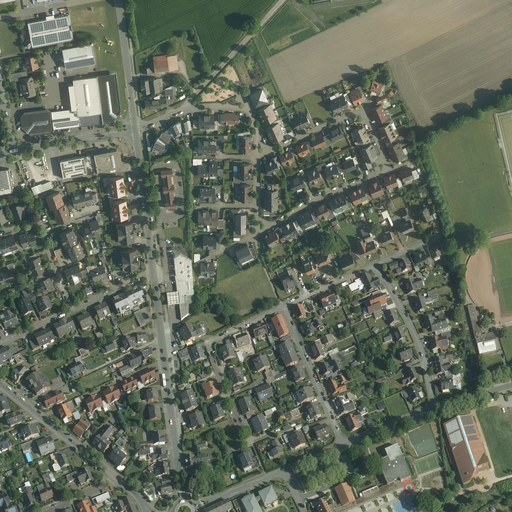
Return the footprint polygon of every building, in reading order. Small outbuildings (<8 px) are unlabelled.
[(68,15),(27,23),(32,47),(73,39),(68,15)] [(91,43),(62,49),(66,68),(95,63),(91,43)] [(174,53),(154,56),(154,60),(167,58),(169,70),(177,69),(174,53)] [(34,56),(25,58),(27,69),(37,67),(37,63),(37,60),(35,60),(34,56)] [(167,58),(154,60),(155,63),(156,72),(169,70),(167,58)] [(155,63),(143,65),(144,68),(142,68),(143,74),(156,72),(155,63)] [(25,71),(18,72),(19,79),(21,79),(26,78),(25,71)] [(18,72),(8,74),(10,81),(19,79),(18,72)] [(115,74),(97,76),(101,113),(103,122),(110,121),(114,116),(115,117),(117,115),(116,114),(119,109),(115,74)] [(97,76),(72,79),(75,97),(73,97),(72,98),(73,104),(71,106),(71,110),(76,110),(77,116),(101,113),(97,76)] [(26,78),(21,79),(24,96),(35,94),(32,77),(26,78)] [(159,78),(151,79),(152,91),(161,90),(160,85),(159,78)] [(151,79),(142,80),(144,92),(152,91),(151,79)] [(381,84),(373,81),(371,85),(368,84),(366,90),(367,90),(367,91),(372,94),(373,92),(378,94),(380,88),(381,84)] [(262,89),(251,94),(256,105),(266,100),(262,89)] [(357,92),(351,95),(355,104),(363,100),(360,94),(359,91),(357,92)] [(343,96),(340,97),(340,96),(336,98),(342,110),(345,109),(344,107),(348,106),(345,100),(344,98),(343,96)] [(336,98),(333,100),(330,101),(330,102),(332,105),(335,111),(338,110),(338,111),(342,110),(336,98)] [(160,99),(145,101),(146,108),(161,107),(160,105),(166,105),(166,99),(160,99)] [(265,107),(258,110),(260,115),(260,117),(273,111),(270,105),(265,107)] [(377,106),(371,109),(373,116),(384,111),(381,105),(377,106)] [(47,110),(25,113),(21,117),(23,127),(26,130),(25,131),(28,132),(31,134),(50,132),(53,128),(51,113),(47,110)] [(71,110),(51,113),(53,128),(78,125),(77,116),(76,110),(71,110)] [(273,111),(260,117),(261,118),(264,123),(271,120),(275,118),(275,116),(273,111)] [(384,111),(373,116),(376,122),(383,119),(387,117),(384,111)] [(101,113),(77,116),(78,125),(103,122),(101,113)] [(305,113),(299,116),(304,127),(305,126),(309,124),(305,113)] [(238,115),(228,115),(228,123),(232,123),(233,123),(235,123),(235,122),(238,122),(238,115)] [(293,118),(293,119),(295,122),(298,129),(302,127),(302,128),(304,127),(299,116),(293,118)] [(187,120),(181,121),(178,122),(181,131),(182,131),(188,130),(187,121),(187,120)] [(175,123),(170,125),(171,127),(174,134),(174,135),(180,132),(179,132),(181,131),(178,122),(176,123),(175,123)] [(273,125),(266,128),(269,135),(281,129),(279,125),(278,123),(273,125)] [(384,125),(379,128),(380,132),(381,132),(382,135),(393,130),(390,123),(384,125)] [(339,127),(329,131),(330,134),(333,140),(335,139),(343,136),(339,127)] [(363,127),(360,129),(360,128),(353,130),(358,142),(360,141),(368,137),(363,127)] [(281,129),(269,135),(272,141),(277,139),(278,138),(279,138),(284,136),(281,129)] [(393,130),(382,135),(383,137),(382,137),(383,137),(385,141),(390,139),(396,136),(395,136),(393,130)] [(163,133),(161,132),(158,136),(158,137),(156,139),(165,144),(165,142),(166,143),(170,138),(169,138),(163,133)] [(321,134),(311,139),(315,148),(325,143),(323,137),(321,134)] [(333,140),(330,134),(326,135),(330,143),(335,141),(335,139),(333,140)] [(368,137),(360,141),(362,145),(370,141),(368,137)] [(165,144),(156,139),(155,141),(152,147),(153,147),(159,149),(161,150),(162,151),(164,145),(165,144)] [(215,140),(198,140),(198,152),(208,152),(208,150),(215,150),(215,140)] [(305,142),(302,143),(296,146),(296,147),(296,148),(296,150),(298,150),(299,154),(304,152),(306,152),(309,151),(307,146),(305,142)] [(392,145),(387,147),(390,154),(401,149),(398,142),(392,145)] [(363,148),(359,149),(365,161),(365,162),(369,160),(377,156),(371,144),(363,148)] [(116,149),(60,160),(63,178),(120,167),(122,164),(119,152),(116,149)] [(401,149),(390,154),(393,161),(400,158),(404,156),(404,155),(401,149)] [(289,151),(280,156),(283,164),(287,162),(287,164),(291,162),(291,161),(294,159),(293,156),(290,151),(289,151)] [(277,156),(271,159),(272,161),(266,163),(266,166),(267,168),(266,169),(266,172),(269,174),(279,170),(277,165),(280,164),(277,156)] [(352,159),(343,162),(347,171),(356,167),(355,164),(352,158),(352,159)] [(369,160),(365,162),(365,161),(361,163),(364,169),(371,166),(369,160)] [(209,164),(198,164),(198,176),(209,176),(210,175),(209,175),(209,164)] [(335,164),(325,169),(329,178),(331,177),(331,178),(337,175),(337,174),(339,173),(338,171),(335,164)] [(8,168),(0,169),(0,193),(13,191),(8,168)] [(316,168),(307,172),(311,183),(313,183),(314,183),(316,182),(317,181),(321,179),(320,176),(321,174),(320,172),(318,172),(316,168)] [(410,168),(400,172),(403,180),(407,179),(407,180),(410,178),(413,177),(411,171),(410,168)] [(163,176),(165,186),(172,185),(171,175),(163,176)] [(299,175),(290,180),(293,188),(296,189),(304,185),(303,184),(304,182),(302,178),(301,175),(299,175)] [(389,177),(389,176),(384,178),(388,187),(392,186),(397,184),(398,184),(395,179),(394,175),(389,177)] [(123,176),(110,178),(110,181),(109,181),(110,192),(112,192),(112,194),(125,193),(124,187),(125,187),(124,183),(123,183),(123,176)] [(34,194),(53,187),(50,180),(31,186),(34,194)] [(374,182),(372,183),(368,184),(372,195),(373,197),(383,192),(383,191),(382,188),(380,185),(378,180),(374,182)] [(362,187),(356,190),(361,201),(367,198),(365,194),(362,187)] [(212,188),(200,188),(200,193),(201,193),(201,199),(206,199),(206,200),(207,200),(207,199),(210,200),(211,200),(211,199),(215,199),(215,195),(214,195),(214,192),(214,188),(212,188)] [(266,190),(265,190),(265,199),(277,199),(277,196),(276,195),(276,190),(273,190),(266,190)] [(356,190),(350,192),(354,201),(355,203),(356,202),(358,202),(361,201),(356,190)] [(91,191),(72,196),(75,207),(84,204),(84,205),(87,204),(94,202),(91,191)] [(173,191),(165,192),(167,202),(174,201),(173,191)] [(59,192),(47,196),(51,208),(53,208),(63,204),(59,192)] [(343,194),(337,197),(342,209),(348,206),(346,201),(343,194)] [(342,209),(337,197),(331,200),(334,206),(337,211),(342,209)] [(277,199),(265,199),(265,208),(269,208),(276,208),(276,203),(277,203),(277,199)] [(126,200),(113,202),(113,205),(112,205),(113,215),(115,215),(115,218),(128,216),(127,210),(127,206),(126,206),(126,200)] [(63,204),(53,208),(55,207),(56,211),(55,211),(56,214),(55,214),(57,221),(67,217),(66,213),(68,213),(68,212),(66,207),(65,203),(63,204)] [(325,203),(315,207),(320,217),(322,216),(322,218),(327,216),(326,214),(328,214),(329,213),(328,209),(325,203)] [(21,204),(11,207),(15,219),(26,215),(21,204)] [(426,207),(418,210),(423,220),(427,218),(430,217),(429,215),(426,207)] [(386,209),(381,212),(383,218),(381,219),(383,224),(387,222),(389,227),(393,225),(386,209)] [(209,211),(199,211),(199,217),(198,217),(198,223),(204,223),(204,224),(209,224),(209,211)] [(217,212),(209,211),(209,224),(217,224),(217,219),(217,212)] [(312,217),(309,211),(304,213),(309,225),(315,222),(312,217)] [(309,225),(304,213),(298,216),(301,222),(304,227),(309,225)] [(239,214),(236,214),(236,223),(245,223),(245,214),(239,214)] [(97,220),(89,223),(89,225),(93,235),(97,233),(97,232),(101,231),(99,225),(97,222),(97,220)] [(410,220),(400,225),(403,233),(414,228),(410,220)] [(131,222),(119,224),(119,228),(118,228),(119,238),(121,238),(121,242),(133,240),(133,235),(133,228),(132,228),(131,222)] [(292,222),(291,223),(290,222),(286,224),(293,236),(296,235),(296,234),(299,233),(298,231),(296,228),(295,226),(292,222)] [(245,223),(236,223),(236,231),(243,231),(245,231),(245,223)] [(286,224),(283,225),(284,226),(282,228),(285,234),(287,237),(288,239),(291,237),(291,238),(293,236),(286,224)] [(82,227),(82,228),(83,232),(86,238),(89,237),(90,238),(94,236),(93,235),(89,225),(82,227)] [(72,229),(60,233),(60,234),(61,235),(62,235),(63,238),(62,238),(63,242),(64,241),(65,243),(64,244),(65,246),(67,246),(77,242),(76,238),(75,238),(75,236),(75,235),(72,229)] [(271,231),(268,233),(269,235),(265,237),(270,245),(273,244),(274,246),(278,244),(276,241),(278,241),(276,238),(278,236),(277,234),(275,230),(271,232),(271,231)] [(387,233),(379,237),(381,241),(382,240),(384,244),(393,240),(390,232),(389,231),(386,232),(387,233)] [(27,235),(26,235),(30,244),(30,245),(30,246),(37,243),(36,241),(34,235),(33,233),(27,235)] [(26,234),(19,236),(21,241),(23,247),(24,247),(30,245),(30,244),(26,235),(27,235),(26,234)] [(13,236),(6,238),(10,250),(17,248),(15,242),(13,236)] [(215,237),(203,237),(203,248),(210,248),(210,247),(215,247),(215,240),(215,237)] [(371,237),(365,240),(365,241),(363,242),(361,239),(356,241),(359,247),(361,254),(364,255),(377,249),(373,241),(371,237)] [(6,238),(0,240),(0,242),(2,247),(3,252),(4,253),(10,250),(6,238)] [(77,242),(67,246),(72,259),(81,256),(84,254),(82,250),(82,249),(81,247),(79,241),(77,242)] [(247,259),(253,256),(248,244),(241,247),(247,259)] [(329,244),(322,247),(324,252),(326,251),(327,253),(332,251),(329,244)] [(438,246),(430,249),(434,257),(441,254),(438,246)] [(241,262),(247,259),(241,247),(235,250),(241,262)] [(60,248),(54,251),(56,257),(62,255),(60,248)] [(135,249),(123,251),(124,256),(122,256),(124,266),(125,265),(125,268),(125,269),(138,267),(137,267),(137,264),(136,255),(135,250),(135,249)] [(191,260),(173,250),(176,274),(193,283),(191,260)] [(360,257),(353,250),(349,252),(351,255),(353,260),(360,257)] [(324,252),(315,256),(319,265),(330,260),(327,253),(326,251),(324,252)] [(423,251),(414,255),(416,258),(415,259),(416,262),(417,261),(419,264),(426,261),(427,260),(426,258),(423,251)] [(351,255),(339,260),(344,269),(355,264),(353,260),(351,255)] [(430,256),(426,258),(427,260),(426,261),(428,267),(434,264),(430,256)] [(35,258),(27,261),(28,261),(30,268),(41,264),(40,262),(41,261),(39,257),(35,258)] [(303,263),(308,274),(314,271),(311,265),(309,260),(303,263)] [(408,261),(403,263),(403,262),(400,263),(398,264),(400,268),(402,273),(410,270),(409,270),(408,267),(410,267),(408,261)] [(13,262),(7,265),(9,270),(11,269),(12,271),(15,270),(13,262)] [(206,262),(201,262),(201,274),(204,274),(204,277),(209,277),(209,274),(213,274),(213,266),(213,262),(211,262),(206,262)] [(399,262),(389,266),(391,271),(396,269),(400,268),(398,264),(400,263),(399,262)] [(41,264),(30,268),(33,275),(36,274),(42,272),(44,271),(42,266),(41,264)] [(78,265),(65,270),(68,279),(69,279),(70,284),(76,281),(75,276),(81,274),(80,271),(78,265)] [(92,269),(91,270),(92,274),(94,280),(107,276),(103,265),(92,269)] [(293,267),(287,270),(290,276),(291,275),(293,278),(297,276),(293,267)] [(9,270),(0,273),(0,278),(2,283),(14,279),(12,271),(11,269),(9,270)] [(87,269),(80,271),(81,274),(82,278),(89,275),(87,269)] [(193,283),(176,274),(178,298),(187,297),(188,304),(185,304),(185,305),(187,305),(188,309),(195,309),(193,283)] [(290,276),(280,280),(285,291),(296,286),(293,278),(291,275),(290,276)] [(371,282),(369,276),(360,279),(365,289),(363,290),(365,294),(379,288),(375,280),(371,282)] [(49,277),(38,282),(43,292),(53,287),(49,277)] [(413,281),(404,284),(408,295),(416,292),(416,290),(415,289),(418,288),(417,285),(414,286),(413,283),(413,281)] [(420,281),(413,283),(414,286),(417,285),(418,288),(415,289),(416,290),(422,288),(420,281)] [(350,286),(351,289),(352,292),(358,289),(355,282),(356,284),(350,286)] [(29,296),(24,285),(21,286),(26,298),(29,296),(31,301),(30,298),(29,296)] [(139,285),(125,292),(125,293),(132,307),(146,300),(139,285)] [(90,287),(84,289),(86,295),(93,293),(90,287)] [(434,291),(427,293),(429,299),(431,299),(432,301),(437,300),(434,291)] [(132,307),(125,293),(111,300),(117,314),(132,307)] [(326,297),(320,299),(319,299),(324,309),(335,304),(333,298),(331,295),(329,296),(328,294),(325,296),(326,297)] [(382,295),(374,298),(376,304),(378,307),(379,307),(386,304),(382,295)] [(338,296),(333,298),(335,304),(336,307),(341,305),(338,296)] [(187,297),(178,298),(179,306),(185,305),(185,304),(188,304),(187,297)] [(38,302),(37,302),(37,303),(37,302),(40,308),(39,308),(42,313),(46,311),(52,309),(47,298),(45,299),(38,302)] [(27,299),(18,304),(24,316),(33,312),(27,299)] [(422,300),(414,302),(417,313),(426,310),(422,300)] [(376,304),(366,308),(369,315),(380,310),(379,307),(378,307),(376,304)] [(95,310),(94,310),(96,315),(99,321),(110,316),(105,305),(95,310)] [(302,306),(293,310),(297,320),(305,317),(303,311),(304,310),(302,306)] [(474,306),(467,307),(470,319),(475,318),(477,317),(474,306)] [(188,309),(180,310),(181,321),(188,315),(188,312),(188,309)] [(140,327),(146,324),(139,311),(134,313),(140,327)] [(13,316),(11,312),(4,315),(6,320),(2,321),(5,329),(6,330),(18,324),(14,316),(13,316)] [(393,312),(385,315),(389,326),(398,322),(393,312)] [(88,315),(77,321),(82,331),(93,326),(88,315)] [(274,321),(272,321),(272,322),(273,325),(276,330),(284,326),(281,318),(274,321)] [(431,318),(423,321),(426,330),(433,328),(434,328),(433,324),(431,318)] [(475,318),(470,319),(475,340),(476,345),(477,345),(493,341),(494,341),(493,335),(480,338),(475,318)] [(65,322),(59,325),(60,325),(54,328),(59,338),(75,331),(70,320),(66,322),(65,322)] [(320,320),(314,323),(316,328),(322,326),(320,320)] [(444,321),(433,324),(434,328),(433,328),(434,332),(441,330),(446,328),(444,321)] [(263,325),(252,330),(255,338),(266,334),(263,325)] [(310,325),(301,329),(302,333),(304,332),(306,338),(314,335),(310,325)] [(284,326),(276,330),(279,339),(288,335),(284,326)] [(191,327),(181,332),(187,344),(203,336),(199,329),(193,331),(191,327)] [(401,330),(393,334),(395,337),(397,342),(400,341),(402,345),(406,343),(405,339),(401,330)] [(49,331),(41,334),(46,345),(50,344),(50,343),(53,341),(51,335),(49,331)] [(101,332),(95,335),(98,342),(104,339),(101,332)] [(41,334),(34,337),(36,340),(39,348),(42,346),(43,347),(46,345),(41,334)] [(131,338),(121,342),(126,352),(134,348),(132,343),(137,342),(137,343),(146,342),(145,334),(136,335),(137,337),(131,338)] [(246,334),(242,336),(242,335),(235,338),(239,348),(249,344),(246,334)] [(393,334),(382,338),(384,343),(391,340),(390,339),(395,337),(393,334)] [(331,335),(322,339),(325,345),(333,342),(331,335)] [(441,339),(438,339),(438,340),(440,349),(440,351),(447,349),(447,347),(448,346),(447,342),(446,342),(445,338),(441,339)] [(36,340),(29,343),(33,351),(39,348),(36,340)] [(438,340),(430,341),(432,351),(440,349),(438,340)] [(493,341),(477,345),(478,349),(479,355),(496,351),(495,345),(495,346),(493,341)] [(470,342),(463,343),(465,350),(472,348),(470,342)] [(112,343),(104,347),(107,353),(115,349),(112,343)] [(286,345),(285,346),(283,347),(279,349),(280,352),(280,354),(282,359),(294,354),(290,344),(288,345),(286,345)] [(318,344),(310,347),(312,351),(311,352),(312,354),(313,354),(315,360),(327,355),(326,354),(324,349),(321,350),(318,344)] [(231,347),(222,350),(224,357),(223,357),(224,362),(234,359),(231,347)] [(86,348),(78,351),(81,357),(89,353),(86,348)] [(200,348),(191,351),(195,363),(203,360),(200,353),(202,352),(200,348)] [(409,348),(398,353),(401,361),(403,361),(404,363),(412,359),(411,357),(412,356),(409,348)] [(5,350),(3,351),(0,352),(0,361),(1,363),(12,358),(8,349),(6,350),(5,350)] [(144,352),(136,356),(141,365),(148,361),(147,358),(151,356),(152,355),(152,353),(151,349),(144,352)] [(187,349),(180,352),(183,359),(190,356),(189,352),(187,349)] [(335,355),(330,357),(333,364),(339,362),(342,360),(339,353),(335,355)] [(20,354),(13,357),(17,365),(23,361),(20,354)] [(294,354),(282,359),(286,368),(298,363),(294,354)] [(136,356),(127,360),(130,366),(132,370),(141,365),(136,356)] [(265,358),(253,363),(257,373),(270,368),(265,358)] [(442,360),(433,361),(436,375),(450,372),(448,364),(443,365),(442,360)] [(333,364),(329,366),(330,366),(328,366),(331,373),(331,375),(332,378),(338,376),(337,376),(336,373),(342,371),(339,362),(333,364)] [(79,364),(69,369),(73,377),(83,372),(79,364)] [(327,364),(319,367),(323,376),(331,373),(328,366),(327,364)] [(130,366),(119,371),(122,377),(133,372),(132,370),(130,366)] [(18,373),(16,371),(10,378),(17,383),(26,371),(22,368),(18,373)] [(300,369),(291,373),(295,383),(305,379),(300,369)] [(413,369),(405,373),(410,382),(418,379),(413,369)] [(156,379),(151,370),(149,371),(145,372),(149,382),(156,379)] [(229,373),(228,373),(228,374),(229,377),(230,377),(231,380),(242,376),(241,374),(240,373),(239,370),(235,371),(229,373)] [(271,371),(264,373),(267,380),(273,377),(274,377),(271,371)] [(145,372),(141,374),(142,374),(139,376),(141,381),(143,385),(149,382),(145,372)] [(286,372),(276,376),(274,377),(273,377),(274,381),(288,375),(286,372)] [(40,374),(26,381),(28,385),(29,385),(31,389),(32,388),(34,392),(35,392),(37,396),(50,389),(48,384),(47,385),(45,381),(43,377),(42,378),(40,374)] [(242,376),(231,380),(232,383),(231,383),(232,386),(233,387),(243,383),(242,380),(243,379),(242,376)] [(345,376),(339,378),(341,384),(347,381),(345,376)] [(206,378),(199,381),(201,387),(202,387),(202,386),(208,384),(208,385),(206,378)] [(136,384),(134,379),(127,382),(131,390),(137,388),(138,387),(136,384)] [(451,380),(440,382),(441,391),(452,389),(451,380)] [(76,388),(78,387),(76,382),(70,384),(73,392),(77,390),(76,388)] [(127,382),(121,385),(123,390),(125,393),(131,390),(127,382)] [(335,382),(327,386),(331,396),(339,393),(339,392),(337,388),(335,382)] [(215,384),(209,386),(208,385),(208,384),(202,386),(202,387),(204,386),(208,398),(218,395),(215,384)] [(268,385),(255,391),(259,401),(268,398),(272,396),(268,385)] [(343,385),(337,388),(339,392),(339,393),(339,394),(346,391),(343,385)] [(119,394),(116,388),(113,389),(109,391),(115,402),(118,400),(121,399),(119,394)] [(302,392),(296,394),(296,395),(298,399),(311,394),(309,389),(302,392)] [(416,390),(408,394),(410,399),(409,400),(410,403),(411,402),(412,402),(419,399),(416,390)] [(109,391),(106,392),(106,393),(103,394),(106,400),(108,405),(111,403),(111,404),(115,402),(109,391)] [(157,391),(147,392),(147,395),(144,396),(145,400),(148,399),(148,402),(158,401),(157,391)] [(60,392),(51,396),(55,405),(64,401),(60,392)] [(192,393),(181,397),(183,403),(182,403),(183,406),(184,406),(186,412),(197,408),(195,403),(195,402),(194,399),(193,399),(192,393)] [(311,394),(298,399),(300,405),(306,402),(313,399),(311,394)] [(51,396),(43,401),(47,409),(55,405),(51,396)] [(98,396),(95,398),(95,397),(91,399),(96,411),(100,409),(100,408),(102,407),(103,407),(101,403),(98,396)] [(5,399),(0,401),(0,414),(9,411),(5,399)] [(91,399),(88,401),(85,402),(90,413),(93,412),(96,411),(91,399)] [(249,399),(239,402),(243,415),(245,415),(247,420),(254,417),(252,412),(254,412),(254,411),(253,412),(250,404),(251,403),(249,399)] [(342,399),(334,403),(338,411),(346,408),(344,405),(342,399)] [(379,411),(385,408),(382,401),(376,403),(379,411)] [(350,402),(344,405),(346,408),(338,411),(340,416),(353,410),(350,402)] [(316,405),(306,409),(309,417),(310,417),(311,420),(311,421),(321,416),(316,405)] [(66,407),(58,411),(62,421),(63,420),(65,425),(69,423),(67,419),(72,417),(70,413),(69,413),(66,407)] [(216,409),(211,410),(211,411),(213,417),(214,417),(216,420),(214,421),(224,418),(220,407),(216,409)] [(159,408),(149,409),(151,422),(160,420),(159,408)] [(365,408),(357,412),(358,414),(360,417),(367,414),(365,408)] [(297,409),(290,412),(293,419),(300,415),(297,409)] [(78,412),(72,415),(75,421),(81,419),(78,412)] [(358,414),(345,420),(350,432),(359,428),(356,424),(361,421),(360,417),(358,414)] [(14,416),(11,417),(12,417),(7,419),(10,427),(22,423),(19,415),(14,416)] [(196,416),(190,418),(191,424),(193,430),(204,426),(201,416),(200,415),(196,416)] [(471,416),(458,421),(458,420),(456,421),(443,425),(448,439),(455,462),(455,463),(457,466),(463,485),(469,483),(473,475),(488,470),(484,458),(477,436),(478,436),(477,432),(476,432),(475,428),(474,424),(473,425),(473,424),(471,416)] [(263,417),(251,421),(253,426),(257,434),(268,430),(268,429),(267,429),(264,421),(263,417)] [(89,427),(82,421),(78,425),(85,432),(89,427)] [(36,424),(27,428),(31,438),(40,434),(36,424)] [(78,425),(72,432),(80,438),(85,432),(78,425)] [(325,426),(313,431),(317,440),(329,435),(325,426)] [(100,436),(93,445),(96,447),(95,448),(100,451),(103,454),(110,445),(105,441),(113,431),(108,427),(100,436)] [(22,441),(31,438),(27,428),(18,432),(22,441)] [(298,431),(289,435),(290,439),(295,450),(305,446),(300,434),(300,435),(298,431)] [(163,434),(152,436),(154,446),(164,444),(164,439),(163,439),(163,434)] [(5,439),(2,440),(0,440),(0,451),(1,451),(1,452),(8,449),(5,439)] [(50,439),(37,444),(41,456),(54,451),(50,439)] [(122,442),(119,439),(115,445),(119,448),(117,451),(119,453),(121,450),(123,448),(121,447),(124,443),(122,442)] [(455,462),(448,439),(443,440),(451,464),(455,463),(455,462)] [(277,441),(272,443),(275,451),(280,448),(277,441)] [(29,443),(20,446),(23,452),(31,449),(29,443)] [(275,451),(271,453),(273,459),(283,455),(280,448),(275,451)] [(165,450),(155,452),(156,454),(152,455),(153,461),(158,460),(158,461),(162,461),(162,460),(166,460),(166,455),(165,455),(165,450)] [(116,451),(109,459),(119,467),(126,459),(123,456),(119,453),(117,451),(116,451)] [(207,455),(193,457),(185,458),(185,462),(185,464),(186,464),(186,468),(208,465),(207,455)] [(248,455),(238,459),(243,470),(243,469),(249,466),(252,465),(252,467),(253,466),(251,461),(248,455)] [(58,459),(57,459),(59,463),(53,466),(56,473),(61,471),(61,469),(69,466),(65,456),(58,459)] [(401,456),(389,462),(387,459),(377,463),(387,486),(394,483),(393,482),(399,480),(400,483),(410,478),(401,456)] [(256,457),(257,458),(251,461),(253,466),(252,467),(253,469),(260,466),(261,467),(257,457),(256,457)] [(167,464),(159,465),(159,470),(155,471),(156,477),(161,476),(169,475),(167,464)] [(88,470),(80,473),(80,474),(76,475),(76,476),(74,478),(75,481),(78,479),(80,485),(85,483),(93,480),(88,470)] [(75,473),(66,477),(69,483),(75,481),(74,478),(76,476),(76,475),(75,473)] [(48,474),(42,476),(45,484),(51,481),(48,474)] [(170,480),(155,483),(156,489),(160,488),(162,495),(172,493),(171,485),(170,480)] [(335,503),(327,507),(328,510),(332,508),(334,511),(344,511),(402,487),(400,483),(399,480),(393,482),(394,483),(387,486),(378,490),(379,492),(364,498),(355,502),(349,504),(348,502),(341,505),(337,506),(335,503)] [(347,484),(334,490),(341,505),(348,502),(349,504),(355,502),(347,484)] [(377,487),(362,494),(364,498),(379,492),(378,490),(377,487)] [(31,488),(23,491),(26,498),(31,496),(30,494),(33,492),(31,488)] [(271,488),(258,495),(263,507),(277,500),(271,488)] [(39,494),(42,502),(53,497),(49,490),(44,492),(39,494)] [(108,493),(95,499),(97,504),(104,501),(106,507),(113,505),(108,493)] [(151,502),(157,498),(153,493),(147,497),(151,502)] [(10,506),(5,496),(0,498),(0,507),(2,506),(4,511),(16,511),(14,505),(10,506)] [(26,498),(23,499),(24,503),(23,503),(25,508),(26,507),(27,508),(35,505),(31,496),(26,498)] [(250,497),(246,498),(243,501),(241,502),(245,511),(260,511),(257,503),(261,501),(259,498),(255,500),(253,496),(251,497),(250,497)] [(130,499),(114,506),(116,511),(135,511),(130,499)] [(232,501),(236,509),(240,507),(237,499),(232,501)] [(228,501),(212,509),(205,511),(226,511),(232,509),(228,501)] [(90,511),(87,502),(77,506),(79,511),(90,511)] [(334,511),(332,508),(328,510),(327,507),(325,503),(316,507),(318,511),(334,511)]
